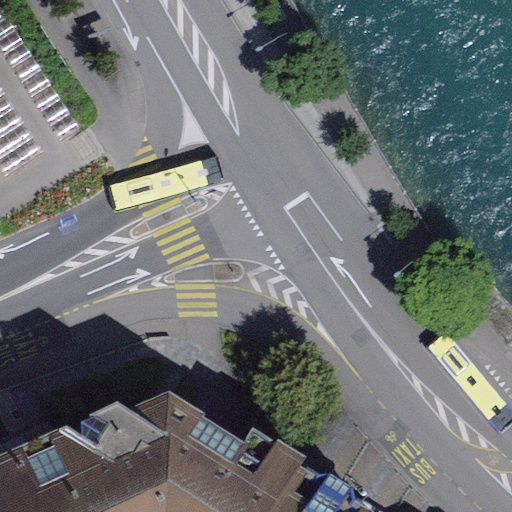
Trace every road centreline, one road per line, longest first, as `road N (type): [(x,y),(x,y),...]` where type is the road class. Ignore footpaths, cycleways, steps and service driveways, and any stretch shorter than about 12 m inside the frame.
road 1 (primary): [(273,165),(446,410),(491,456)]
road 2 (tertiary): [(273,165),(0,296)]
road 3 (primary): [(172,0),(273,165)]
